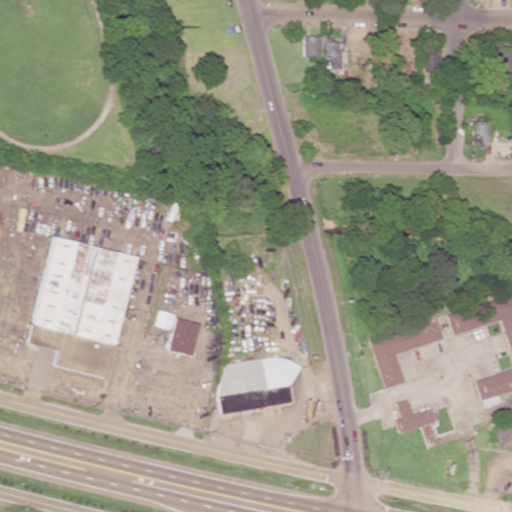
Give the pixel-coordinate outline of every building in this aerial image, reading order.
[(316,36),(300,36),(300,57),(315,58),(316,36)] [(337,69),(336,40),(320,41),(320,69),(337,69)] [(511,77),(511,44),(495,43),(494,77),(511,77)] [(420,48),(419,72),(436,72),(437,49),(420,48)] [(485,121),(470,121),(470,145),(485,145),(485,121)] [(131,255),(48,238),(29,327),(112,345),(131,255)] [(511,389),(511,295),(511,293),(442,312),(449,334),(497,321),(511,369),(471,380),(476,399),(511,389)] [(438,340),(429,309),(404,316),(407,327),(365,339),(379,388),(400,382),(392,352),(438,340)] [(195,324),(171,318),(164,349),(188,355),(195,324)] [(291,403),(285,356),(212,366),(218,413),(291,403)] [(391,403),(396,418),(391,419),(395,433),(433,422),(428,407),(407,413),(404,399),(391,403)] [(511,411),(494,410),(491,439),(496,440),(495,449),(511,450),(511,411)]
